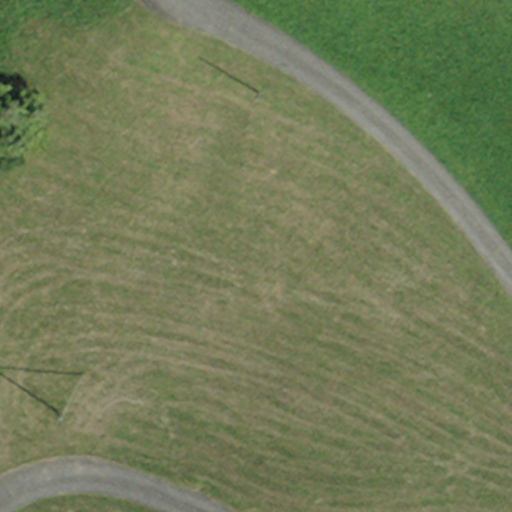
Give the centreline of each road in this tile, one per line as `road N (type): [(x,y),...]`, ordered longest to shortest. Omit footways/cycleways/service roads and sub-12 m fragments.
road 1 (track): [(511,276),(434,174),(314,77),(181,0)]
road 2 (track): [(0,503),(32,482),(103,476),(196,511)]
